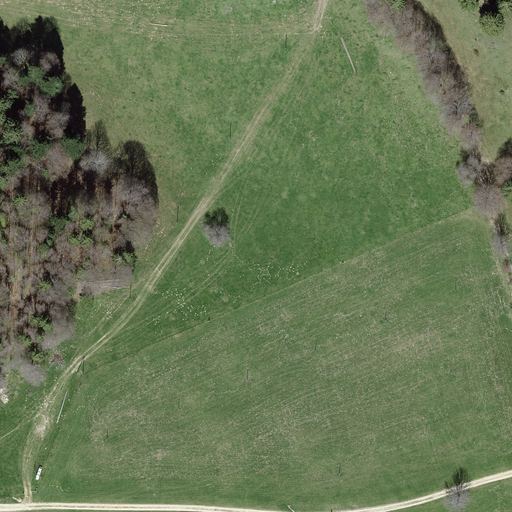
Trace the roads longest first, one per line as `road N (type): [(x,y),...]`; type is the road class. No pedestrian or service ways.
road 1 (track): [(0,511),(246,511)]
road 2 (track): [(359,511),(511,472)]
